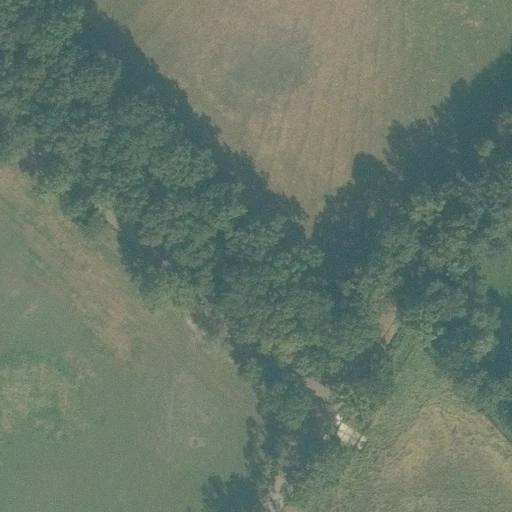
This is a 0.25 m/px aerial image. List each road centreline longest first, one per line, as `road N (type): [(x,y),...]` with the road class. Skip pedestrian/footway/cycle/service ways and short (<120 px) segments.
road 1 (unclassified): [(327,406),(0,121)]
road 2 (unclassified): [(327,406),(447,221),(511,153)]
road 3 (unclassified): [(263,511),(327,406)]
